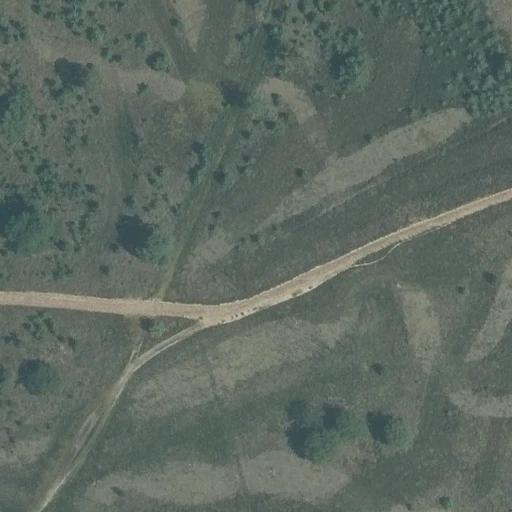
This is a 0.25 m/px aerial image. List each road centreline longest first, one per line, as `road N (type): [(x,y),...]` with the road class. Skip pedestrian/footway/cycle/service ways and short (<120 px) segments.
road 1 (track): [(0,297),(226,315),(511,196)]
road 2 (track): [(226,315),(124,381)]
